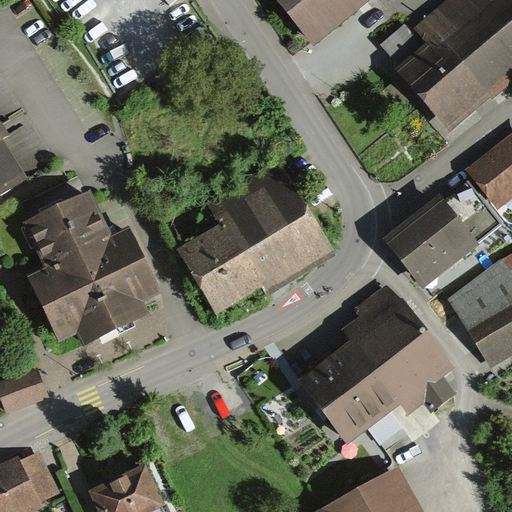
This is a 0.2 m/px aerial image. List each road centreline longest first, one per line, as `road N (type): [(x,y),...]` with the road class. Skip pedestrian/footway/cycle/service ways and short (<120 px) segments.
road 1 (residential): [(349,258),(277,317),(0,445)]
road 2 (residential): [(349,258),(376,265),(427,315),(470,382),(461,455),(480,511)]
road 3 (unclassified): [(223,0),(358,210)]
road 4 (residential): [(358,210),(415,187),(511,114)]
